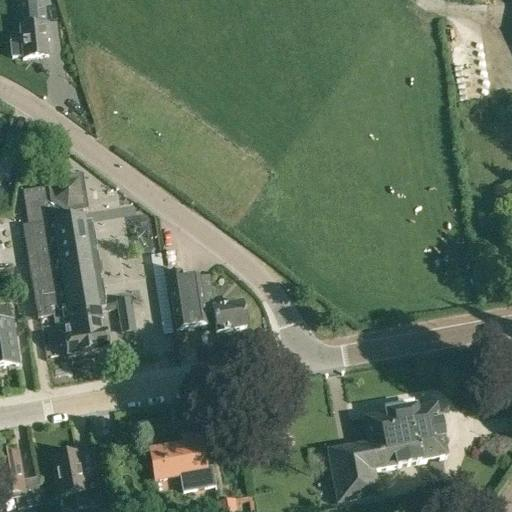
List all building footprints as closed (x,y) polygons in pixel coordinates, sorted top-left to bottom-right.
[(20,29),(21,43),(11,45),(12,60),(23,58),(23,61),(48,58),(46,42),(49,42),(48,25),(46,26),(44,4),(18,7),(21,29),(20,29)] [(21,140),(8,137),(4,154),(17,157),(21,140)] [(53,317),(97,311),(105,310),(91,222),(82,224),(82,222),(77,222),(76,215),(86,213),(88,212),(82,177),(80,177),(47,182),(49,189),(23,194),(29,227),(23,228),(38,320),(53,317)] [(117,227),(135,239),(147,221),(129,209),(117,227)] [(176,253),(166,254),(168,267),(169,267),(179,266),(176,253)] [(150,256),(163,335),(173,334),(160,255),(150,256)] [(203,307),(199,280),(198,278),(182,281),(181,273),(167,276),(176,333),(207,327),(206,323),(214,322),(216,334),(247,329),(243,305),(218,310),(217,304),(213,305),(203,307)] [(117,303),(122,335),(135,332),(130,301),(117,303)] [(7,308),(0,308),(0,368),(19,366),(12,323),(9,323),(7,308)] [(97,311),(53,317),(54,328),(68,325),(69,332),(64,333),(66,341),(64,341),(67,358),(106,352),(103,334),(101,334),(97,311)] [(148,340),(147,328),(144,329),(149,367),(176,364),(173,337),(148,340)] [(327,454),(333,481),(338,506),(379,498),(375,481),(374,475),(446,461),(436,409),(415,413),(414,411),(385,417),(385,419),(363,423),(368,446),(327,454)] [(202,474),(207,473),(200,434),(181,437),(183,447),(148,454),(153,481),(154,483),(180,477),(181,481),(183,491),(204,487),(203,481),(202,474)] [(0,458),(0,499),(15,497),(18,511),(42,508),(37,481),(23,483),(18,455),(0,458)] [(52,460),(55,481),(59,499),(76,496),(79,511),(103,508),(98,480),(94,481),(84,483),(84,481),(79,455),(52,460)] [(217,503),(218,511),(237,511),(236,501),(217,503)]
